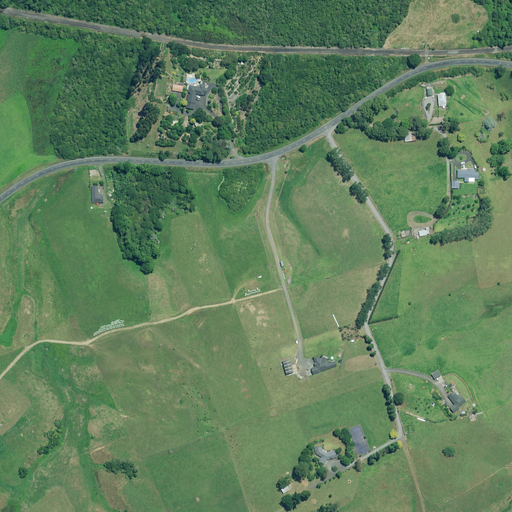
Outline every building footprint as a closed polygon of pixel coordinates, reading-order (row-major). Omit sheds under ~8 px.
[(205,85),(203,85),(203,82),(198,81),(198,84),(189,83),(189,85),(187,85),(187,90),(188,90),(188,93),(190,93),(190,94),(188,94),(186,108),(194,109),(195,103),(196,103),(197,94),(204,95),(204,92),(207,93),(207,88),(205,88),(205,85)] [(446,106),(445,93),(440,93),(440,94),(437,95),(439,106),(446,106)] [(200,120),(194,123),(197,129),(203,126),(200,120)] [(472,170),(472,168),(468,168),(460,168),(460,170),(457,170),(457,178),(464,178),(464,182),(474,182),(474,179),(478,179),(478,172),(475,172),(475,170),(472,170)] [(98,186),(92,186),(92,202),(103,202),(103,194),(98,194),(98,186)] [(428,227),(426,228),(426,230),(419,231),(420,236),(427,235),(427,234),(429,234),(428,227)] [(328,360),(324,357),(319,359),(319,357),(313,359),(315,363),(314,363),(315,367),(311,368),(313,374),(320,372),(320,371),(336,366),(335,361),(329,363),(328,360)] [(293,372),(290,360),(283,362),(286,374),(293,372)] [(441,375),(438,371),(432,374),(434,379),(441,375)] [(465,402),(456,390),(453,386),(450,388),(453,392),(448,396),(454,405),(450,408),(454,413),(459,409),(458,407),(465,402)] [(337,457),(335,451),(325,453),(323,451),(321,447),(318,448),(317,446),(314,447),(316,454),(322,457),(319,461),(325,464),(327,460),(337,457)]
